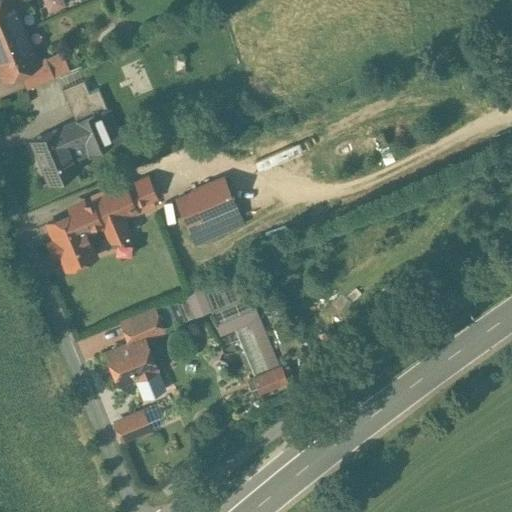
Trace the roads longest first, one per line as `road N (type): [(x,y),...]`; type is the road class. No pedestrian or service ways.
road 1 (unclassified): [(138,511),(0,181)]
road 2 (secondary): [(511,313),(252,511)]
road 3 (track): [(452,308),(438,265),(374,218),(307,186),(191,154)]
